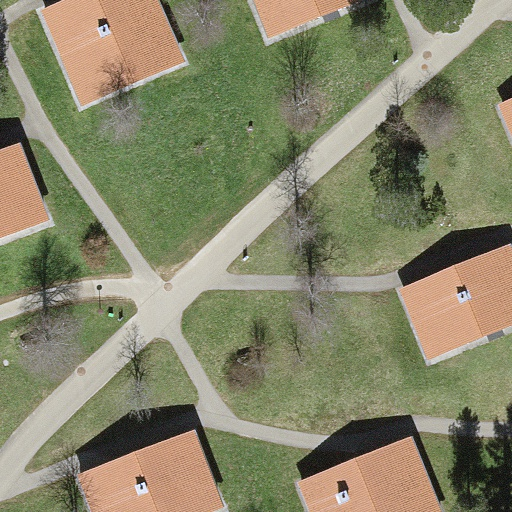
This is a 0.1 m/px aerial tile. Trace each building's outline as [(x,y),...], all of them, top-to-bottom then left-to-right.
[(158,0),(67,0),(42,10),(82,105),(185,63),(158,0)] [(256,0),(270,35),(358,0),(256,0)] [(511,98),(498,104),(511,137),(511,98)] [(21,145),(0,152),(0,238),(49,220),(21,145)] [(511,248),(511,245),(398,290),(427,360),(511,325),(511,248)] [(192,432),(73,479),(86,511),(205,511),(222,506),(192,432)] [(443,511),(411,435),(297,484),(308,511),(443,511)]
